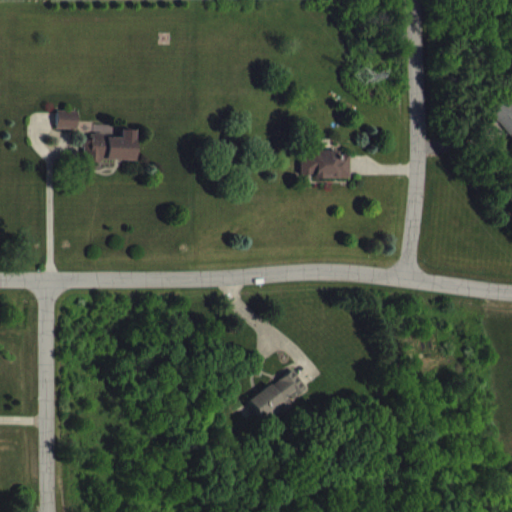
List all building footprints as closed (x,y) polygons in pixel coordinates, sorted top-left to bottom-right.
[(511,115),(497,117),(500,133),(511,132),(511,139),(511,115)] [(81,126),(60,126),(60,144),(80,144),(81,126)] [(88,175),(137,176),(139,145),(124,144),(124,151),(89,149),(88,175)] [(354,169),(342,169),(342,166),(305,165),(305,189),(318,190),(318,193),(354,193),(354,169)] [(250,415),(262,433),(271,428),(275,434),(297,420),(293,415),(310,404),(297,384),(250,415)]
